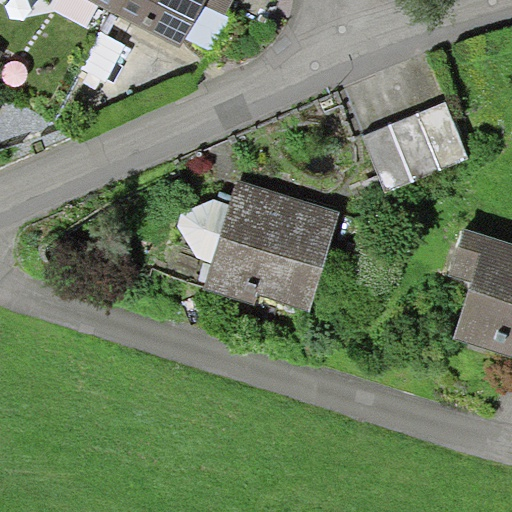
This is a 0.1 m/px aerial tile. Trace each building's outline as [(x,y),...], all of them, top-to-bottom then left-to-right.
[(86,28),(99,5),(89,0),(57,0),(53,9),(86,28)] [(89,0),(99,5),(118,16),(126,0),(89,0)] [(186,37),(203,4),(204,0),(126,0),(118,16),(179,46),(186,37)] [(232,0),(204,0),(203,4),(225,15),(232,0)] [(213,51),(230,18),(225,15),(203,4),(186,37),(213,51)] [(469,157),(446,102),(363,136),(386,191),(469,157)] [(340,212),(239,179),(230,205),(211,262),(204,286),(254,303),(258,293),(308,309),(340,212)] [(211,262),(230,205),(215,198),(180,210),(176,224),(196,257),(211,262)] [(471,283),(454,337),(511,355),(511,243),(464,228),(449,276),(471,283)]
